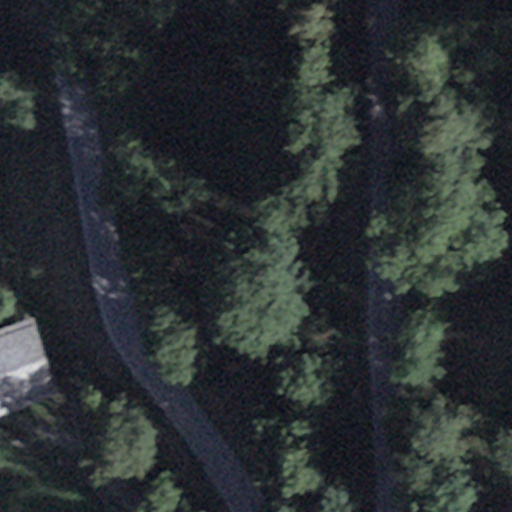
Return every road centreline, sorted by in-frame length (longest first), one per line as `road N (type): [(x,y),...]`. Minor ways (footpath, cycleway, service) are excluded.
road 1 (unclassified): [(250,511),(117,311),(56,0)]
road 2 (unclassified): [(384,0),(391,511)]
